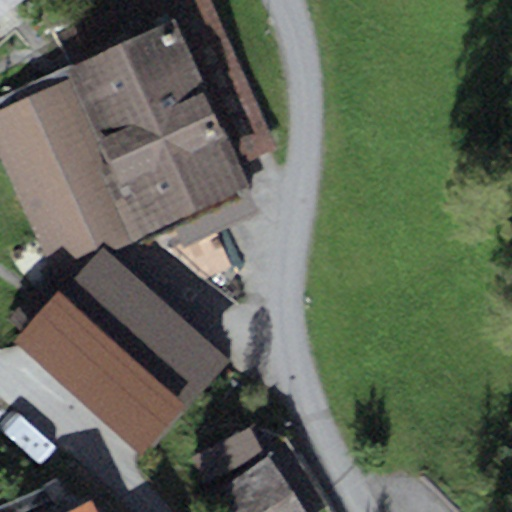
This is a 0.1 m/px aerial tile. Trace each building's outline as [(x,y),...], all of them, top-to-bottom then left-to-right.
[(66,78),(0,109),(0,157),(57,277),(81,265),(108,252),(247,187),(238,166),(278,147),(208,0),(164,0),(173,18),(62,70),(66,78)] [(0,0),(0,16),(19,0),(0,0)] [(108,252),(81,265),(13,341),(140,454),(227,358),(108,252)] [(303,511),(245,427),(192,463),(225,511),(303,511)] [(95,511),(90,501),(68,511),(95,511)]
